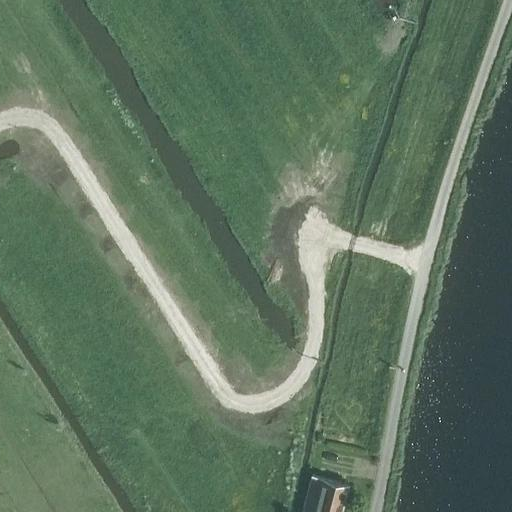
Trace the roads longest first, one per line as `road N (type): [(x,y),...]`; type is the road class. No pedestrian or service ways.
road 1 (track): [(0,124),(17,116),(52,128),(217,387),(239,403),(272,401),(299,386),(315,338),(311,282),(323,250),(342,241),(425,261)]
road 2 (unclassified): [(402,366),(431,236),(509,0)]
road 3 (residential): [(375,511),(402,366)]
